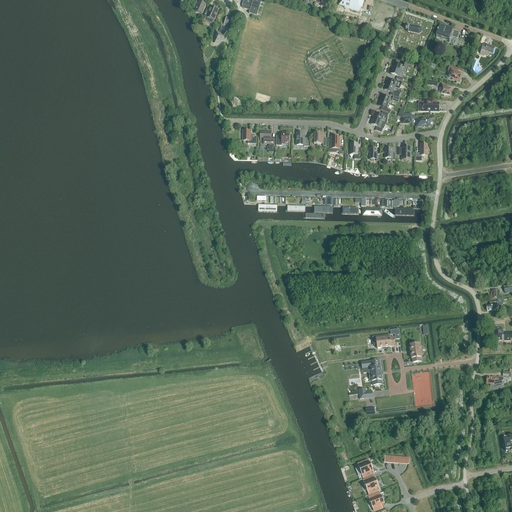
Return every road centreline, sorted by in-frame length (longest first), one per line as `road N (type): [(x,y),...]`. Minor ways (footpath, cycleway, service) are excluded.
road 1 (unclassified): [(436,196),(434,255),(443,275),(475,295),(477,361)]
road 2 (residential): [(436,196),(252,188)]
road 3 (residential): [(358,133),(331,123),(228,120)]
road 4 (unclassified): [(511,45),(391,0)]
